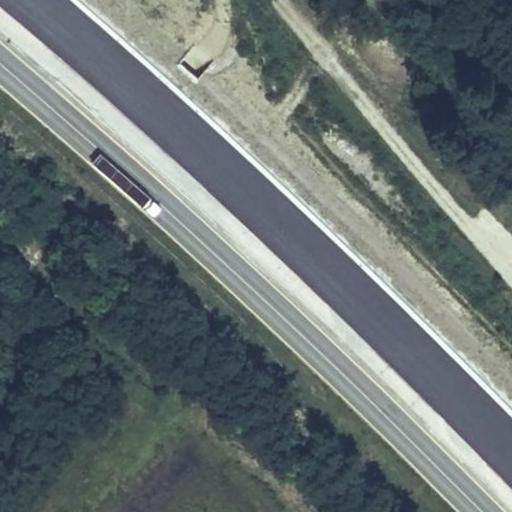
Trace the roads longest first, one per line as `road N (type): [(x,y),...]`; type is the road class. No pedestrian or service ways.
road 1 (motorway): [(0,55),(126,163),(490,511)]
road 2 (motorway): [(511,462),(317,258),(28,0)]
road 3 (track): [(279,0),(511,279)]
road 4 (track): [(30,243),(188,69)]
